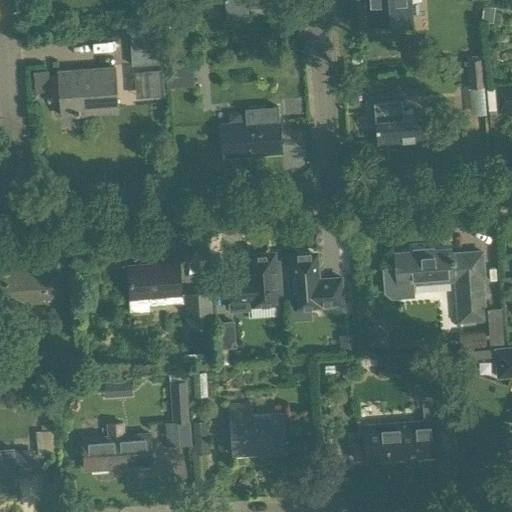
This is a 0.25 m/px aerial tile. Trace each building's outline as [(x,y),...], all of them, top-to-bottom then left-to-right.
[(226,0),(228,18),(247,16),(246,6),(270,4),(269,0),(226,0)] [(411,20),(409,0),(365,0),(367,23),(411,20)] [(483,5),(481,21),(493,22),(495,7),(483,5)] [(160,29),(128,31),(131,65),(162,63),(160,29)] [(481,59),(466,60),(469,88),(484,86),(481,59)] [(192,62),(164,64),(166,88),(193,86),(192,62)] [(33,69),(35,89),(51,87),(48,67),(33,69)] [(113,68),(56,72),(60,117),(62,117),(61,114),(74,113),(74,114),(78,114),(78,112),(115,109),(116,112),(117,112),(113,68)] [(511,84),(496,86),(498,112),(511,111),(511,98),(511,84)] [(401,99),(373,101),(376,142),(429,138),(428,116),(403,118),(401,99)] [(278,119),(222,124),(224,156),(280,152),(278,119)] [(396,269),(384,270),(385,292),(392,297),(414,295),(413,283),(452,280),(452,278),(455,278),(458,321),(485,319),(482,277),(483,277),(481,251),(450,254),(450,250),(433,251),(433,248),(412,250),(412,253),(395,254),(396,269)] [(291,307),(343,303),(341,277),(317,279),(315,254),(310,255),(310,252),(297,252),(298,256),(293,256),(294,265),(287,265),(291,307)] [(269,258),(269,255),(251,256),(252,275),(246,276),(246,275),(228,276),(231,310),(248,309),(248,305),(276,303),(276,295),(282,295),(279,261),(273,261),(273,258),(269,258)] [(152,265),(126,267),(130,312),(147,311),(146,304),(181,301),(177,260),(151,262),(152,265)] [(44,271),(0,273),(0,304),(46,301),(46,304),(61,303),(59,280),(45,281),(44,271)] [(210,292),(184,295),(189,354),(209,353),(208,342),(212,342),(211,327),(212,327),(210,292)] [(235,347),(233,322),(217,323),(219,348),(235,347)] [(484,331),(460,333),(461,345),(485,343),(484,331)] [(61,333),(49,343),(51,374),(75,373),(72,332),(61,333)] [(339,336),(340,347),(358,346),(357,335),(339,336)] [(511,347),(492,350),(496,379),(511,376),(511,347)] [(492,350),(468,353),(469,361),(493,358),(492,350)] [(183,369),(169,370),(173,422),(187,421),(183,369)] [(121,392),(131,391),(130,376),(120,377),(121,392)] [(364,438),(353,438),(354,458),(366,458),(366,460),(434,455),(432,426),(452,425),(449,385),(428,386),(431,420),(364,425),(364,438)] [(251,403),(228,405),(232,455),(266,452),(267,455),(285,454),(282,413),(252,415),(251,403)] [(206,421),(193,422),(195,455),(208,454),(206,421)] [(150,434),(83,440),(86,470),(115,468),(115,470),(136,468),(136,466),(152,465),(150,434)] [(55,435),(37,436),(38,455),(56,454),(55,435)] [(11,456),(0,457),(0,494),(16,493),(14,477),(29,476),(27,450),(11,452),(11,456)]
